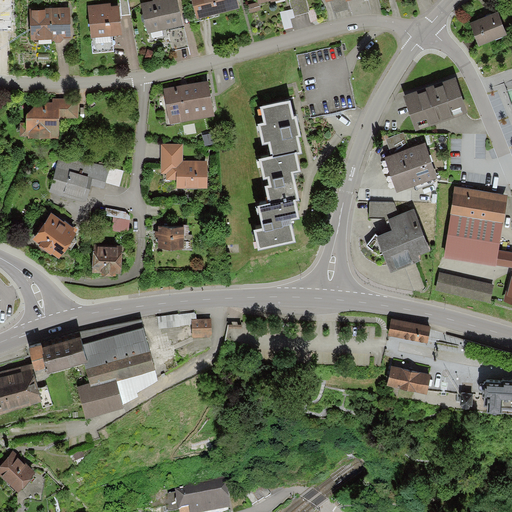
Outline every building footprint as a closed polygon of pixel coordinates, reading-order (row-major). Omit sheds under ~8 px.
[(11,0),(0,0),(0,30),(12,30),(11,0)] [(127,0),(117,0),(120,16),(129,15),(127,0)] [(173,0),(148,0),(138,3),(145,31),(179,23),(173,0)] [(188,0),(194,18),(237,5),(235,0),(188,0)] [(289,0),(286,1),(291,16),(307,11),(303,0),(289,0)] [(254,2),(245,4),(248,13),(257,11),(254,2)] [(108,3),(84,6),(87,36),(120,32),(117,5),(108,6),(108,3)] [(67,7),(24,8),(28,37),(48,37),(51,39),(56,39),(59,37),(69,36),(67,7)] [(495,8),(466,19),(475,42),(504,32),(495,8)] [(183,28),(166,32),(172,51),(188,47),(183,28)] [(451,74),(400,93),(413,127),(464,108),(451,74)] [(205,78),(161,87),(167,122),(212,114),(205,78)] [(35,101),(22,113),(22,122),(17,123),(17,134),(55,135),(55,115),(77,116),(76,98),(51,98),(51,102),(35,101)] [(289,99),(260,105),(264,121),(257,122),(261,142),(268,141),(271,154),(294,149),(299,148),(297,134),(301,133),(297,114),(293,115),(289,99)] [(487,158),(487,140),(478,140),(478,158),(487,158)] [(422,141),(381,155),(393,189),(433,175),(422,141)] [(181,143),(158,143),(159,173),(164,173),(164,178),(172,178),(172,185),(206,185),(205,159),(181,160),(181,143)] [(294,149),(271,154),(257,157),(261,175),(266,174),(267,181),(262,182),(266,199),(292,194),(297,193),(292,169),(298,168),(294,149)] [(122,172),(58,154),(48,192),(84,202),(88,185),(101,189),(103,182),(118,186),(122,172)] [(504,194),(452,186),(447,212),(500,221),(504,194)] [(292,194),(266,199),(256,201),(260,222),(251,224),(255,244),(291,236),(286,213),(296,211),(292,194)] [(411,206),(383,217),(387,226),(372,232),(362,244),(374,253),(381,251),(387,266),(417,256),(417,252),(425,248),(411,206)] [(74,232),(47,210),(28,234),(55,255),(74,232)] [(500,221),(447,212),(439,210),(436,224),(445,225),(440,255),(509,266),(511,252),(495,249),(500,221)] [(107,233),(132,232),(131,211),(106,212),(107,233)] [(184,226),(159,225),(159,248),(184,248),(184,226)] [(122,245),(93,244),(92,271),(122,271),(122,245)] [(511,268),(511,269),(503,300),(511,302),(511,268)] [(497,282),(443,269),(438,288),(492,301),(497,282)] [(214,338),(214,319),(198,319),(198,314),(160,315),(160,328),(194,327),(195,338),(214,338)] [(432,324),(394,317),(390,333),(429,341),(432,324)] [(0,372),(0,409),(42,398),(32,363),(0,372)] [(430,374),(392,365),(388,382),(427,390),(430,374)] [(511,379),(488,379),(488,383),(485,382),(485,391),(490,391),(489,405),(511,405),(511,379)] [(48,384),(39,387),(44,405),(53,402),(48,384)] [(472,402),(472,393),(462,392),(462,402),(472,402)] [(81,449),(72,452),(74,458),(83,455),(81,449)] [(33,471),(14,453),(0,468),(0,470),(18,487),(33,471)] [(226,480),(175,491),(179,510),(189,508),(189,511),(216,511),(233,508),(226,480)]
